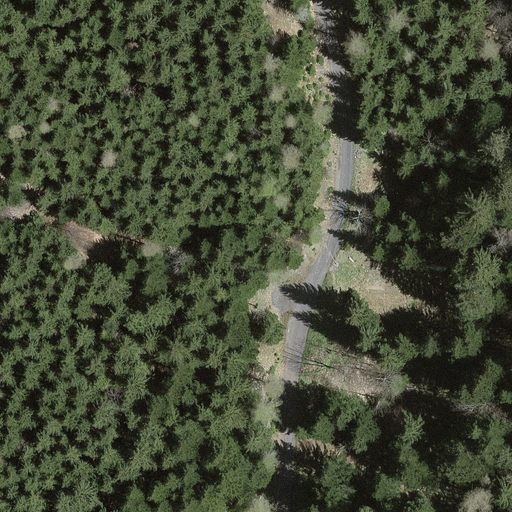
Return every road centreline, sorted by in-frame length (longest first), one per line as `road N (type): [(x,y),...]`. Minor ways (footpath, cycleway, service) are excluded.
road 1 (track): [(285,511),(302,351),(338,240),(346,168),(346,116),(325,0)]
road 2 (track): [(457,511),(440,394),(418,388),(401,401),(348,511)]
